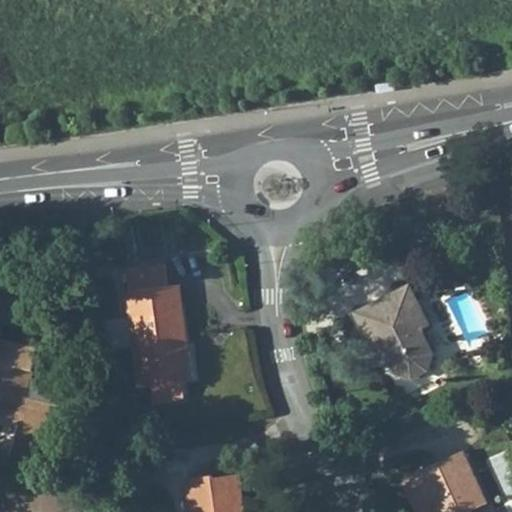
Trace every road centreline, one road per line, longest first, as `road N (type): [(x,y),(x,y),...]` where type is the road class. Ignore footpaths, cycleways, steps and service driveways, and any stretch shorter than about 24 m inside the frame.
road 1 (residential): [(278,296),(289,375),(350,511)]
road 2 (tertiary): [(0,188),(128,181)]
